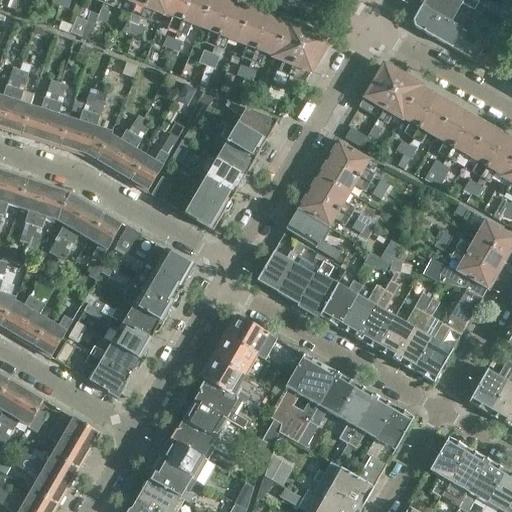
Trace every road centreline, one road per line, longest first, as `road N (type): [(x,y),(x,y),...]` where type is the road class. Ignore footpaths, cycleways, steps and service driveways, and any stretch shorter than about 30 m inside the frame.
road 1 (residential): [(230,264),(372,30)]
road 2 (residential): [(230,264),(75,174),(0,150)]
road 3 (residential): [(439,412),(217,288)]
road 4 (residential): [(139,430),(217,288)]
road 5 (residential): [(139,430),(0,350)]
road 6 (residential): [(372,30),(511,108)]
road 7 (residential): [(511,287),(439,412)]
